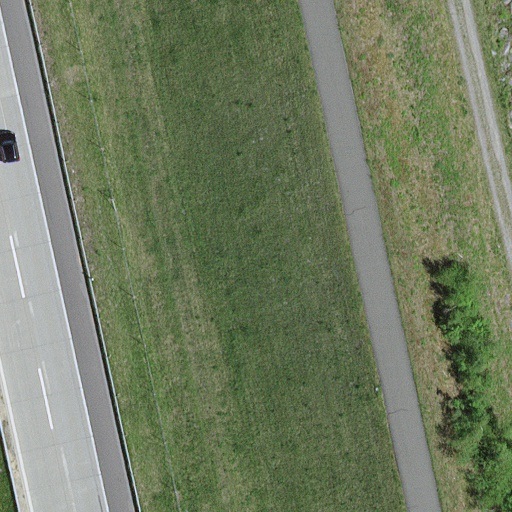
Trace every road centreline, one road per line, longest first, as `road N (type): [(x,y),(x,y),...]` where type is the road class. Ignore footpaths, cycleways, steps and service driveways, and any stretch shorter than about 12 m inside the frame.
road 1 (track): [(315,0),(425,511)]
road 2 (motorway): [(63,511),(0,222)]
road 3 (track): [(461,0),(511,220)]
